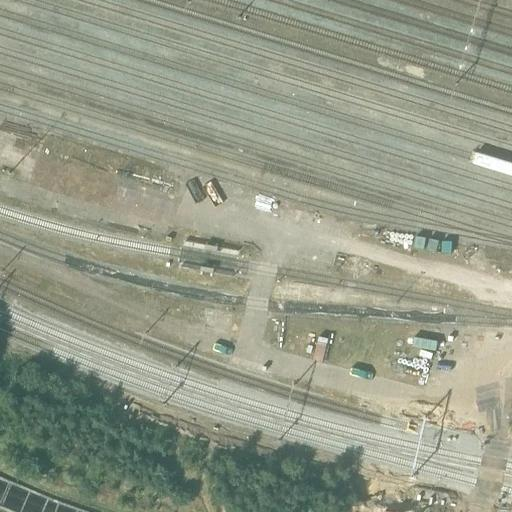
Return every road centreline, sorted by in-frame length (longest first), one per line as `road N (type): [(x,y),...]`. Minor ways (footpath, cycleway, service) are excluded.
road 1 (unknown): [(499,431),(270,364),(255,328),(285,241),(218,230),(115,230),(0,191)]
road 2 (track): [(118,511),(0,469)]
